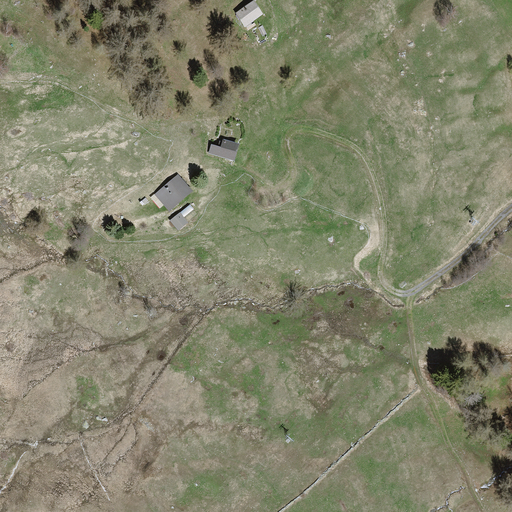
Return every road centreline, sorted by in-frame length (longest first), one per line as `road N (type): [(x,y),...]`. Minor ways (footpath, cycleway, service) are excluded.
road 1 (track): [(511,208),(406,295),(383,286),(386,225),(358,149),(296,129),(283,138),(291,180),(277,192)]
road 2 (track): [(406,295),(418,375),(484,511)]
